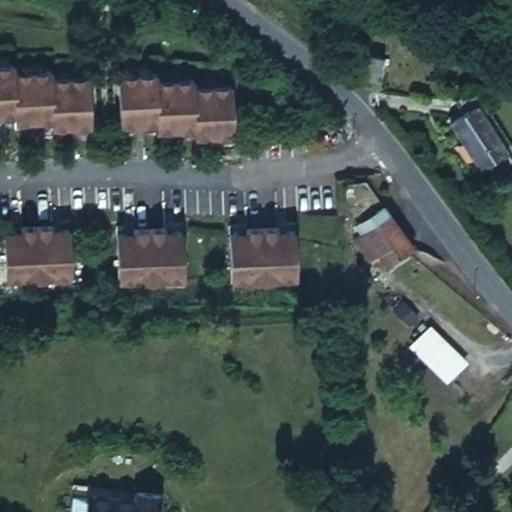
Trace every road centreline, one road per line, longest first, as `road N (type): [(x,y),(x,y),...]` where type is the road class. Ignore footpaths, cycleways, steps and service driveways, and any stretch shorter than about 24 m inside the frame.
road 1 (residential): [(391,150),(327,173),(0,183)]
road 2 (residential): [(218,0),(289,46),(391,150)]
road 3 (residential): [(391,150),(511,306)]
